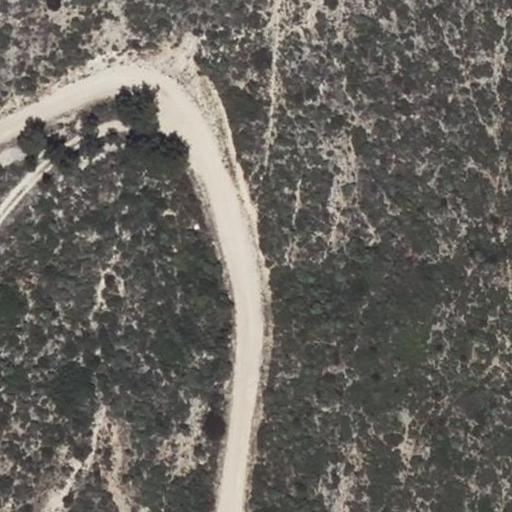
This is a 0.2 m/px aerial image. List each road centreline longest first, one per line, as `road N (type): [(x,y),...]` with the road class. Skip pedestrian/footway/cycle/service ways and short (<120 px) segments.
road 1 (track): [(0,129),(55,101),(137,81),(178,127),(228,210),(255,309),(237,511)]
road 2 (track): [(0,235),(89,134),(178,127)]
